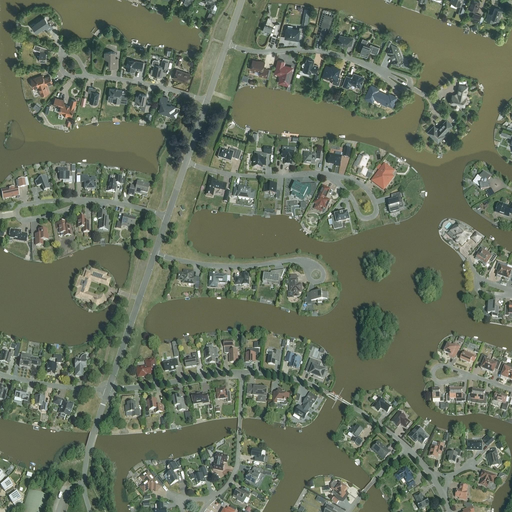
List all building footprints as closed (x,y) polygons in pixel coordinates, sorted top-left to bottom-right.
[(212,10),(215,3),(212,2),(212,0),(200,0),(203,1),(203,2),(209,4),(207,8),(212,10)] [(472,0),(471,0),(468,9),(477,12),(480,3),(472,0)] [(498,21),(502,10),(495,8),(493,14),(492,14),(491,15),(488,14),(486,21),(493,23),(494,20),(498,21)] [(315,37),(325,39),(328,30),(329,30),(334,14),(334,13),(333,17),(325,14),(321,27),(322,27),(319,37),(315,36),(315,37)] [(481,15),(473,13),(471,19),(479,21),(481,15)] [(263,31),(263,29),(271,32),(270,35),(272,36),(270,43),(274,44),(280,24),(278,24),(277,24),(274,24),(273,23),(272,23),(272,22),(272,21),(272,20),(272,19),(268,17),(266,24),(265,24),(264,27),(262,31),(263,31)] [(45,18),(34,25),(32,27),(34,30),(35,30),(37,33),(45,27),(49,32),(54,28),(53,27),(56,25),(52,19),(48,22),(45,18)] [(303,34),(304,28),(300,27),(299,30),(287,28),(286,37),(293,38),(293,39),(298,40),(299,34),(303,34)] [(352,45),(353,39),(350,38),(350,39),(339,36),(337,44),(344,45),(344,46),(348,47),(349,44),(352,45)] [(377,55),(379,48),(371,45),(370,46),(366,45),(368,41),(363,39),(360,47),(362,48),(360,54),(367,56),(369,50),(371,51),(371,52),(377,55)] [(46,63),(47,52),(46,52),(47,49),(35,45),(34,49),(41,52),(40,55),(40,59),(41,62),(46,63)] [(399,67),(403,59),(399,48),(391,45),(388,53),(392,54),(393,59),(392,63),(399,67)] [(109,60),(109,68),(118,68),(118,59),(115,59),(116,53),(111,51),(105,53),(105,59),(108,60),(109,60)] [(163,58),(163,61),(161,66),(158,66),(159,62),(158,61),(154,60),(153,61),(152,65),(154,65),(153,70),(152,70),(151,74),(157,76),(157,75),(162,76),(163,68),(167,69),(169,60),(163,58)] [(304,68),(303,71),(311,73),(311,72),(316,74),(318,66),(313,65),(314,61),(311,60),(311,59),(309,59),(308,59),(307,59),(306,63),(305,62),(305,63),(304,63),(303,64),(302,64),(302,65),(302,66),(303,67),(304,68)] [(142,70),(143,63),(136,61),(128,60),(126,70),(135,71),(135,69),(138,69),(138,70),(142,70)] [(260,62),(253,60),(250,69),(260,72),(259,76),(266,77),(268,70),(263,69),(265,62),(260,61),(260,62)] [(288,85),(293,69),(292,68),(284,66),(285,62),(279,60),(276,72),(282,74),(279,83),(288,85)] [(335,69),(327,67),(324,76),(329,78),(329,79),(333,80),(332,84),(339,86),(341,79),(337,78),(340,69),(335,68),(335,69)] [(187,84),(190,75),(177,70),(174,79),(187,84)] [(346,77),(343,86),(348,88),(350,83),(357,86),(356,86),(361,88),(362,84),(364,78),(354,74),(353,77),(351,78),(346,77)] [(43,76),(31,80),(35,89),(38,88),(41,96),(50,93),(47,86),(53,84),(50,77),(44,79),(43,76)] [(466,103),(466,100),(466,99),(466,98),(465,98),(467,87),(459,85),(457,95),(455,96),(452,95),(450,104),(454,105),(454,108),(454,109),(457,109),(458,109),(459,106),(464,107),(465,103),(466,103)] [(378,91),(379,89),(371,86),(365,98),(373,102),(374,99),(381,102),(380,104),(386,107),(388,104),(393,106),(397,98),(389,94),(388,96),(386,95),(386,94),(381,92),(381,93),(378,91)] [(97,104),(100,94),(95,93),(96,89),(89,88),(88,93),(91,93),(90,102),(97,104)] [(110,89),(109,97),(114,98),(113,102),(120,103),(124,103),(125,96),(121,96),(122,91),(110,89)] [(145,104),(147,95),(140,94),(139,97),(136,96),(135,103),(140,104),(139,106),(142,107),(142,110),(149,112),(151,105),(145,104)] [(174,110),(175,107),(166,104),(168,98),(161,96),(159,103),(162,103),(159,111),(176,116),(178,111),(174,110)] [(63,104),(64,101),(56,98),(53,106),(56,106),(61,107),(60,113),(64,114),(64,115),(64,116),(66,117),(67,116),(68,115),(72,116),(76,101),(72,100),(70,106),(63,104)] [(443,135),(452,126),(447,121),(439,129),(436,129),(434,127),(428,133),(438,142),(444,136),(443,135)] [(254,153),(254,158),(253,168),(262,168),(262,166),(266,166),(266,159),(267,155),(272,155),(272,148),(264,147),(264,154),(254,153)] [(290,148),(290,152),(282,151),(282,152),(281,153),(281,155),(282,156),(282,159),(285,159),(285,161),(284,165),(292,166),(292,160),(294,160),(295,149),(290,148)] [(351,149),(344,148),(343,157),(350,159),(351,149)] [(242,152),(237,151),(230,149),(229,153),(222,150),(221,150),(219,158),(218,159),(231,163),(231,162),(232,158),(235,159),(235,160),(239,161),(242,152)] [(316,160),(320,160),(321,152),(317,152),(317,155),(309,154),(304,153),(304,158),(305,158),(304,164),(314,165),(314,162),(315,162),(316,161),(316,160)] [(330,155),(328,164),(335,165),(335,166),(340,167),(342,157),(330,155)] [(363,158),(360,156),(357,163),(356,163),(354,167),(359,170),(358,174),(365,177),(367,171),(364,169),(368,160),(368,159),(368,158),(367,157),(366,156),(365,156),(364,157),(363,157),(363,158)] [(388,167),(384,165),(372,181),(384,190),(391,181),(387,178),(391,174),(390,172),(387,170),(388,169),(388,167)] [(65,181),(65,184),(72,184),(72,178),(69,178),(69,174),(67,174),(67,170),(58,170),(58,174),(59,174),(59,181),(65,181)] [(481,190),(489,189),(489,183),(486,184),(487,183),(491,177),(484,172),(480,178),(478,176),(473,183),(480,188),(481,190)] [(109,181),(108,192),(115,193),(116,184),(120,185),(121,178),(115,177),(111,176),(110,177),(109,181)] [(87,181),(87,177),(80,177),(80,183),(85,183),(85,190),(92,190),(91,191),(94,191),(94,190),(95,190),(95,181),(87,181)] [(19,188),(26,187),(24,178),(18,180),(18,181),(16,181),(17,188),(19,187),(19,188)] [(44,192),(49,190),(45,178),(40,178),(35,182),(37,187),(41,187),(42,186),(44,192)] [(216,181),(210,179),(206,196),(212,197),(214,189),(225,191),(226,185),(217,183),(217,184),(216,183),(216,181)] [(128,195),(134,197),(135,194),(146,197),(149,185),(137,182),(136,187),(131,186),(128,195)] [(311,191),(311,185),(300,185),(295,183),(291,191),(293,192),(291,196),(303,202),(306,196),(309,197),(311,193),(311,191)] [(276,192),(277,186),(271,185),(270,186),(265,186),(264,193),(270,194),(270,195),(276,195),(276,199),(280,199),(280,192),(276,192)] [(2,196),(3,195),(4,195),(5,199),(19,196),(17,187),(1,191),(2,196)] [(325,199),(329,190),(323,187),(315,204),(317,205),(315,209),(321,212),(323,208),(325,209),(329,201),(325,199)] [(254,200),(255,192),(251,192),(251,191),(247,190),(243,189),(243,190),(239,189),(239,190),(235,189),(234,197),(238,197),(238,198),(249,200),(249,199),(254,200)] [(402,202),(400,193),(393,195),(395,201),(388,202),(390,208),(389,208),(390,214),(399,212),(397,206),(399,206),(398,203),(402,202)] [(511,214),(511,204),(510,208),(506,206),(504,206),(504,205),(499,204),(495,213),(496,213),(496,211),(500,212),(500,213),(500,214),(503,215),(505,215),(509,217),(510,214),(511,214)] [(105,218),(105,213),(99,212),(98,220),(100,220),(99,230),(108,231),(108,226),(108,219),(105,218)] [(350,221),(348,212),(334,215),(334,216),(331,217),(334,230),(343,229),(342,223),(350,221)] [(133,228),(136,219),(124,216),(122,223),(118,222),(116,229),(120,230),(121,226),(133,228)] [(82,218),(82,217),(76,217),(76,223),(78,222),(78,229),(83,228),(83,233),(89,233),(89,222),(85,222),(85,218),(82,218)] [(64,237),(71,236),(69,226),(66,226),(65,222),(60,223),(61,224),(56,225),(57,229),(59,229),(60,234),(64,234),(64,237)] [(453,238),(456,241),(456,242),(456,243),(456,244),(457,244),(458,244),(459,243),(462,246),(467,240),(468,240),(469,240),(470,239),(469,238),(472,235),(461,225),(458,229),(455,226),(450,232),(455,236),(453,238)] [(21,234),(21,231),(17,230),(17,231),(11,230),(9,238),(15,239),(15,240),(26,242),(27,235),(21,234)] [(48,240),(48,236),(47,235),(47,230),(43,230),(42,231),(39,231),(39,235),(35,235),(36,246),(43,246),(42,240),(48,240)] [(476,244),(482,238),(476,233),(471,239),(476,244)] [(479,261),(481,262),(487,254),(484,252),(486,249),(481,245),(477,251),(480,253),(477,257),(477,256),(475,260),(479,261)] [(490,256),(487,254),(481,262),(483,263),(483,264),(485,267),(488,264),(487,264),(490,260),(493,262),(497,257),(492,253),(490,256)] [(503,278),(506,269),(503,268),(504,264),(498,262),(496,268),(499,270),(498,274),(497,274),(497,278),(500,278),(503,278)] [(511,270),(511,271),(506,269),(503,278),(505,279),(505,280),(508,282),(510,279),(509,278),(511,274),(511,270)] [(74,289),(78,290),(76,297),(81,299),(82,297),(92,301),(95,307),(101,304),(106,301),(103,294),(98,297),(87,292),(91,281),(108,287),(110,280),(106,278),(106,277),(105,276),(104,275),(103,274),(102,274),(101,273),(99,272),(98,272),(96,272),(95,272),(93,271),(92,272),(91,272),(90,272),(85,271),(82,278),(79,276),(74,289)] [(281,279),(284,271),(271,272),(270,275),(264,275),(263,282),(279,284),(280,279),(281,279)] [(195,285),(196,278),(192,278),(193,273),(184,272),(184,275),(179,274),(179,280),(183,281),(183,283),(191,284),(191,285),(195,285)] [(217,283),(226,283),(227,276),(218,276),(218,274),(210,274),(210,288),(217,288),(217,283)] [(235,278),(235,285),(241,285),(242,286),(249,286),(248,275),(241,275),(241,278),(239,278),(235,278)] [(298,293),(302,292),(301,285),(298,285),(297,279),(290,280),(290,285),(289,285),(290,293),(293,293),(293,297),(298,297),(298,293)] [(311,293),(307,294),(307,303),(311,303),(311,301),(318,301),(318,303),(322,303),(322,300),(327,300),(327,294),(322,294),(321,292),(311,293)] [(495,303),(488,303),(488,309),(487,309),(487,313),(488,313),(488,314),(492,314),(492,317),(498,318),(498,308),(495,308),(495,303)] [(238,363),(237,351),(233,351),(233,347),(233,342),(224,342),(224,348),(225,354),(229,354),(230,363),(238,363)] [(448,345),(447,346),(447,345),(446,345),(445,345),(445,346),(444,346),(444,347),(444,348),(445,349),(444,352),(455,358),(460,347),(455,345),(453,347),(448,345)] [(217,349),(214,350),(212,350),(212,346),(206,347),(207,352),(205,352),(206,360),(209,359),(209,364),(215,363),(214,356),(218,356),(217,349)] [(259,356),(259,350),(254,350),(254,354),(246,354),(246,358),(245,358),(245,363),(255,363),(255,356),(259,356)] [(13,358),(15,352),(11,351),(10,355),(2,353),(1,357),(0,357),(0,361),(9,364),(10,358),(13,358)] [(273,356),(269,355),(268,365),(275,366),(275,362),(278,363),(280,353),(273,352),(273,356)] [(476,357),(470,354),(464,352),(460,360),(469,364),(471,361),(474,363),(476,357)] [(38,359),(32,358),(32,356),(21,354),(20,360),(19,367),(30,369),(31,366),(36,367),(38,359)] [(193,359),(186,360),(185,361),(186,368),(196,366),(195,360),(198,360),(197,354),(192,355),(193,359)] [(289,368),(298,370),(301,359),(296,358),(296,360),(293,359),(294,355),(288,354),(286,363),(290,364),(289,368)] [(81,358),(80,360),(75,360),(75,368),(76,368),(75,377),(82,377),(83,368),(85,368),(86,355),(84,355),(82,356),(81,358)] [(487,372),(491,362),(487,360),(488,358),(482,355),(479,362),(483,364),(481,369),(487,372)] [(321,364),(316,362),(310,359),(306,372),(310,374),(310,375),(314,376),(314,377),(317,378),(322,379),(323,376),(324,376),(325,376),(326,375),(326,374),(326,373),(325,372),(325,371),(319,369),(321,364)] [(147,375),(157,373),(154,360),(146,362),(147,368),(143,369),(142,368),(137,369),(138,378),(147,376),(147,375)] [(172,362),(168,363),(167,362),(165,362),(164,364),(163,364),(165,372),(171,371),(172,371),(176,371),(175,367),(178,366),(177,360),(171,361),(172,362)] [(491,362),(487,372),(493,374),(495,369),(498,370),(501,363),(496,361),(495,364),(491,362)] [(47,368),(47,375),(55,376),(55,369),(56,369),(56,365),(47,364),(47,368)] [(501,377),(507,380),(511,366),(511,365),(510,364),(508,366),(503,364),(500,371),(503,372),(501,377)] [(254,396),(258,397),(260,397),(260,403),(265,403),(265,398),(266,398),(267,390),(255,389),(255,387),(248,386),(248,395),(254,395),(254,396)] [(450,399),(456,399),(456,389),(453,389),(453,387),(449,387),(450,395),(446,395),(446,403),(450,402),(450,399)] [(227,392),(226,389),(216,390),(217,400),(227,399),(228,403),(231,402),(230,392),(227,392)] [(443,395),(440,395),(439,389),(432,390),(432,393),(433,393),(433,396),(432,396),(433,403),(443,403),(443,395)] [(456,389),(456,399),(456,403),(462,403),(462,402),(465,402),(465,395),(462,395),(462,389),(456,389)] [(288,402),(289,395),(282,394),(282,391),(278,390),(278,393),(274,393),(273,403),(277,404),(277,403),(281,403),(281,404),(282,405),(283,406),(284,406),(285,406),(286,406),(286,405),(287,405),(287,404),(288,404),(288,403),(288,402)] [(477,404),(479,391),(472,390),(472,396),(468,395),(467,402),(471,403),(477,404)] [(27,402),(28,396),(26,395),(26,392),(22,391),(22,392),(16,391),(16,392),(15,392),(14,394),(15,395),(15,398),(22,399),(22,401),(27,402)] [(479,391),(477,404),(483,405),(486,405),(487,398),(484,397),(485,391),(479,391)] [(191,394),(193,403),(196,402),(197,404),(203,403),(204,404),(209,403),(207,394),(202,395),(202,393),(197,394),(197,393),(191,394)] [(506,412),(509,404),(506,403),(508,396),(503,395),(496,393),(493,401),(503,404),(501,410),(506,412)] [(45,398),(35,396),(34,401),(35,401),(34,406),(42,407),(41,412),(46,412),(47,405),(44,404),(45,398)] [(179,411),(185,410),(184,402),(181,402),(180,396),(173,397),(175,407),(178,406),(179,411)] [(65,417),(68,418),(73,404),(63,401),(62,405),(60,404),(61,400),(55,398),(53,404),(61,407),(59,414),(61,415),(60,417),(65,419),(65,417)] [(372,408),(378,412),(381,409),(387,413),(391,407),(385,403),(378,398),(372,408)] [(302,408),(299,406),(295,413),(298,415),(298,416),(300,418),(302,418),(306,417),(309,412),(308,412),(310,408),(311,409),(314,404),(307,399),(303,404),(304,405),(302,408)] [(158,407),(157,400),(146,401),(147,406),(148,406),(149,411),(155,410),(156,414),(163,413),(162,406),(158,407)] [(139,411),(136,411),(135,403),(128,404),(128,407),(126,407),(126,413),(132,413),(133,417),(140,417),(139,411)] [(391,422),(398,428),(400,424),(406,429),(410,423),(405,419),(406,418),(399,413),(391,422)] [(362,441),(358,438),(363,431),(357,427),(355,429),(353,428),(352,429),(351,428),(348,432),(349,433),(353,436),(352,437),(355,438),(352,442),(358,446),(362,441)] [(409,437),(415,443),(418,440),(419,441),(422,444),(427,439),(423,435),(424,434),(417,428),(409,437)] [(491,438),(489,436),(484,440),(486,442),(485,443),(488,446),(494,441),(491,438)] [(384,460),(390,453),(378,442),(371,449),(384,460)] [(467,451),(481,451),(482,442),(468,442),(467,451)] [(441,456),(442,451),(444,445),(437,444),(437,447),(435,448),(432,447),(431,450),(430,450),(429,453),(430,454),(429,457),(436,459),(437,455),(441,456)] [(258,452),(253,451),(251,457),(257,458),(257,462),(263,463),(265,457),(261,456),(263,451),(258,450),(258,452)] [(449,462),(455,464),(457,457),(460,458),(461,452),(455,450),(454,454),(448,453),(447,456),(450,457),(449,462)] [(491,468),(498,466),(497,457),(498,457),(497,451),(489,452),(490,455),(487,456),(488,463),(489,462),(491,468)] [(223,472),(224,466),(223,466),(223,463),(226,463),(228,456),(223,455),(217,453),(214,470),(223,472)] [(175,463),(167,468),(169,474),(164,477),(166,481),(167,480),(170,486),(178,481),(173,473),(179,470),(175,463)] [(201,474),(194,477),(193,475),(190,476),(191,481),(195,479),(195,481),(195,482),(196,486),(206,483),(204,479),(208,477),(205,468),(200,470),(201,474)] [(409,488),(415,484),(413,481),(413,482),(411,480),(413,479),(406,468),(399,472),(400,473),(395,476),(399,482),(403,479),(406,483),(408,482),(409,484),(407,485),(409,488)] [(157,483),(154,480),(148,472),(140,478),(145,484),(140,488),(144,493),(157,483)] [(252,474),(250,472),(245,480),(251,483),(251,482),(255,485),(256,483),(257,483),(258,482),(258,481),(258,480),(259,478),(260,475),(255,472),(254,475),(252,473),(252,474)] [(482,479),(480,485),(487,487),(489,482),(493,483),(496,477),(483,472),(480,478),(482,479)] [(8,481),(9,480),(1,487),(5,493),(7,491),(9,493),(14,490),(12,487),(13,487),(8,481)] [(340,483),(338,486),(334,482),(331,485),(332,488),(335,491),(335,490),(339,492),(335,498),(340,502),(346,494),(344,493),(348,489),(340,483)] [(459,491),(457,490),(455,498),(459,498),(459,499),(466,501),(467,493),(466,492),(468,487),(465,486),(466,486),(460,485),(459,491)] [(233,497),(238,500),(237,501),(243,504),(246,498),(248,499),(251,494),(243,490),(242,493),(237,490),(233,497)] [(18,492),(17,492),(9,499),(13,505),(14,504),(16,507),(22,503),(20,500),(21,500),(17,493),(18,492)] [(41,494),(36,492),(35,496),(34,499),(33,502),(31,506),(30,509),(29,511),(35,511),(36,511),(37,507),(38,504),(39,501),(40,497),(41,494)] [(420,493),(414,497),(417,503),(416,504),(420,511),(429,505),(426,499),(424,500),(420,493)]
